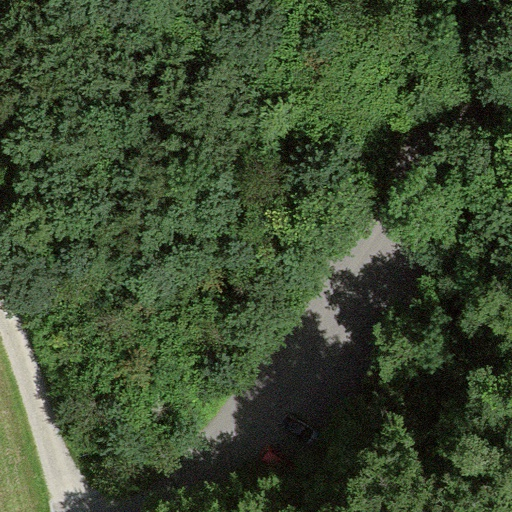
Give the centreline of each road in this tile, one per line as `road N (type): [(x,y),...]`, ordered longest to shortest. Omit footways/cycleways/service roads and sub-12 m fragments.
road 1 (track): [(511,109),(475,116),(420,162),(198,476),(137,511)]
road 2 (track): [(0,279),(86,511)]
